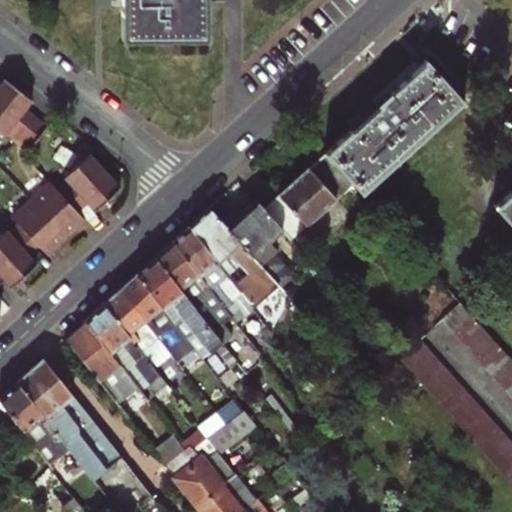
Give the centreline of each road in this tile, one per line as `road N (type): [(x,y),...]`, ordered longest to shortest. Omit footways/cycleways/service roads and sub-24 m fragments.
road 1 (tertiary): [(394,0),(187,188)]
road 2 (tertiary): [(187,188),(0,360)]
road 3 (residential): [(0,35),(187,188)]
